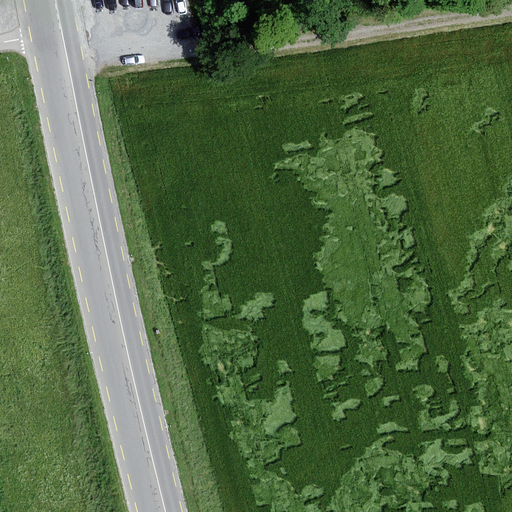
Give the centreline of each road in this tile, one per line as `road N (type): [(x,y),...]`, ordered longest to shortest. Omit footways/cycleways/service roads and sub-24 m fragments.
road 1 (primary): [(59,29),(165,511)]
road 2 (track): [(511,7),(66,63)]
